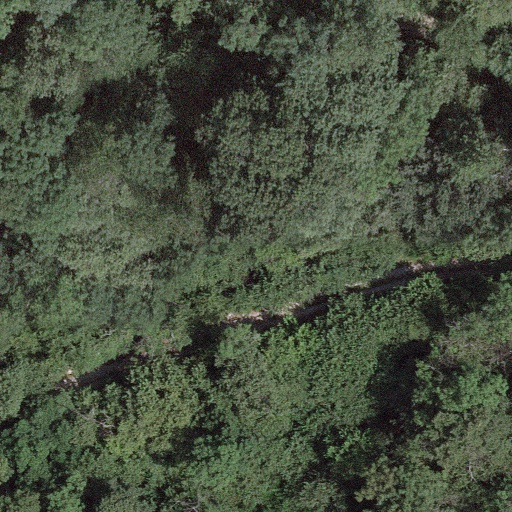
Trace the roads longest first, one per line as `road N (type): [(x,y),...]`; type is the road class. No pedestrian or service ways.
road 1 (track): [(0,419),(376,280),(479,261),(511,263)]
road 2 (track): [(511,54),(299,0)]
